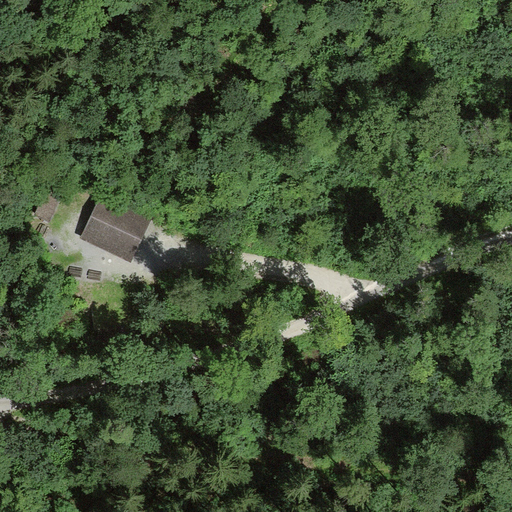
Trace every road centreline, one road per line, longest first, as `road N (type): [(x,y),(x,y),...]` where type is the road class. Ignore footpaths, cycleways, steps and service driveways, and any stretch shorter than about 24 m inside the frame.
road 1 (track): [(511,235),(248,348),(84,393),(0,399)]
road 2 (track): [(368,293),(192,258)]
